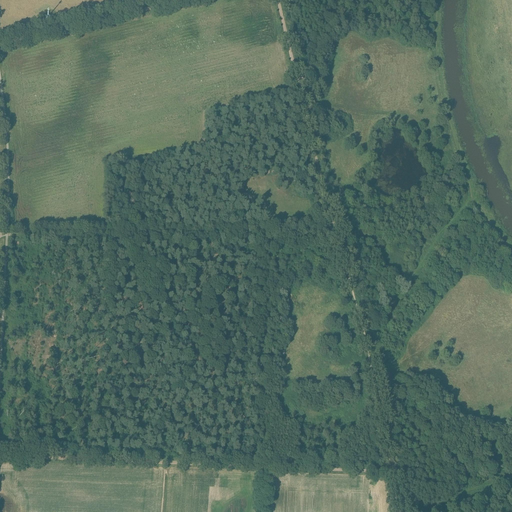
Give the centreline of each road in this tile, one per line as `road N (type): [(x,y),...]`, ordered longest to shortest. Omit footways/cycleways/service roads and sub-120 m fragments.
road 1 (track): [(395,511),(276,0)]
road 2 (track): [(332,230),(0,233)]
road 3 (track): [(0,455),(266,465)]
road 4 (track): [(0,43),(178,0)]
road 5 (track): [(511,478),(448,495),(386,470)]
road 6 (track): [(266,465),(386,470)]
